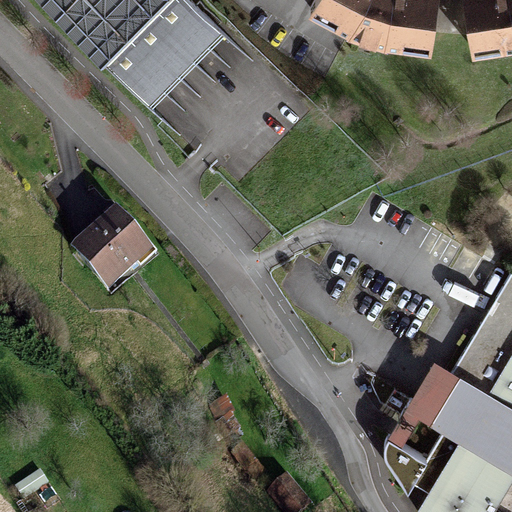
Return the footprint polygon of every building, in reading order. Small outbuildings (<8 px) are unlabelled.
[(42,0),(144,98),(217,23),(193,0),(42,0)] [(312,0),(310,6),(336,20),(335,22),(349,29),(385,40),(400,42),(401,41),(430,45),(436,0),(312,0)] [(511,0),(464,0),(472,47),(501,43),(502,44),(511,42),(511,0)] [(222,28),(217,23),(144,98),(149,103),(222,28)] [(107,289),(148,252),(134,236),(117,217),(76,253),(107,289)] [(153,249),(138,232),(134,236),(148,252),(153,249)] [(511,511),(511,270),(510,269),(453,366),(473,378),(443,426),(426,455),(401,439),(387,431),(383,442),(383,449),(385,455),(388,459),(407,488),(412,479),(436,494),(423,511),(511,511)] [(453,366),(433,354),(414,386),(428,394),(418,411),(443,426),(473,378),(453,366)] [(414,386),(404,403),(418,411),(428,394),(414,386)] [(230,415),(222,399),(210,405),(218,421),(230,415)] [(418,411),(404,403),(387,431),(401,439),(418,411)] [(250,473),(258,467),(242,447),(234,453),(250,473)] [(298,511),(307,505),(286,479),(271,491),(288,511),(298,511)]
